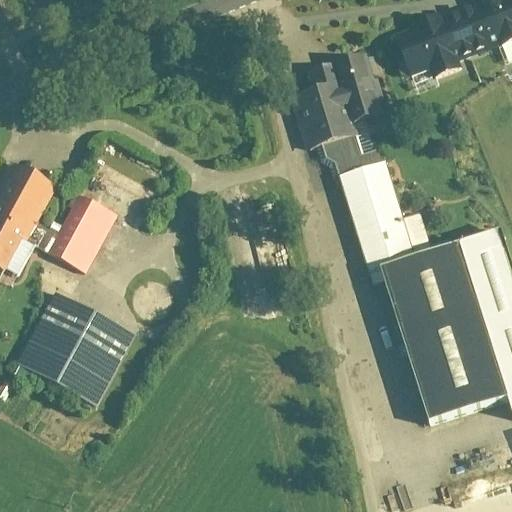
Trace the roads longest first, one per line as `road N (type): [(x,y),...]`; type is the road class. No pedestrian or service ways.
road 1 (unclassified): [(373,511),(291,149),(266,0)]
road 2 (secondary): [(0,100),(45,73),(243,0)]
